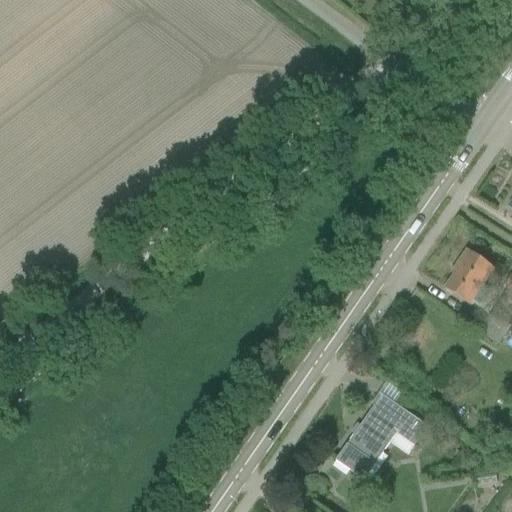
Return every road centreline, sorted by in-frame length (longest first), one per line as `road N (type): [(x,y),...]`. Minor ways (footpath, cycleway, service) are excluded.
road 1 (track): [(394,69),(0,368)]
road 2 (tertiary): [(210,511),(479,129)]
road 3 (unclassified): [(479,129),(304,0)]
